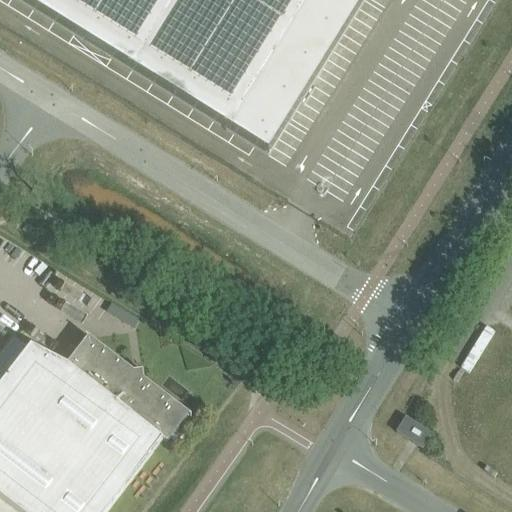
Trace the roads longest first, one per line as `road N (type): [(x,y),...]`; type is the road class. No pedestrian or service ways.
road 1 (unclassified): [(411,325),(41,101)]
road 2 (unclassified): [(411,325),(511,164)]
road 3 (unclassified): [(331,457),(411,325)]
